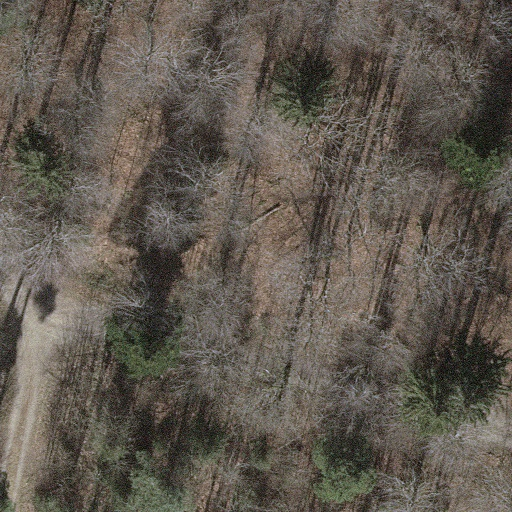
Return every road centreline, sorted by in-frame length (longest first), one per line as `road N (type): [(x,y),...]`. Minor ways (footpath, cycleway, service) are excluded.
road 1 (track): [(32,340),(107,343),(511,455)]
road 2 (track): [(0,275),(32,340),(7,511)]
